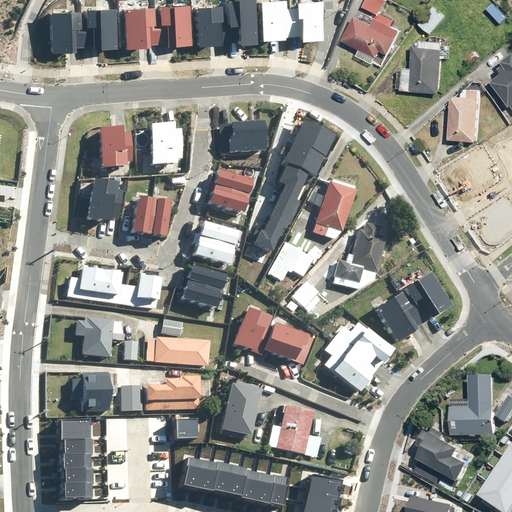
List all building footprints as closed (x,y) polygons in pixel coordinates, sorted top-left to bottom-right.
[(221,0),(223,41),(252,40),(250,0),(221,0)] [(254,0),(255,38),(282,37),(280,0),(254,0)] [(288,0),(287,0),(289,40),(317,39),(315,0),(288,0)] [(364,0),(362,5),(372,10),(385,16),(388,10),(393,0),(364,0)] [(190,4),(191,43),(221,42),(220,3),(190,4)] [(155,5),(157,44),(186,42),(185,4),(155,5)] [(451,15),(439,4),(422,22),(434,33),(451,15)] [(120,7),(121,46),(151,44),(149,6),(120,7)] [(84,8),(85,47),(115,46),(113,7),(84,8)] [(47,11),(49,50),(78,49),(77,10),(47,11)] [(362,12),(348,40),(381,56),(385,48),(393,52),(405,28),(398,24),(402,17),(388,10),(385,16),(372,10),(369,16),(362,12)] [(406,69),(400,69),(398,89),(443,92),(445,57),(452,57),(453,43),(448,43),(448,39),(421,38),(420,44),(417,44),(416,63),(407,62),(406,69)] [(511,102),(511,56),(508,60),(510,62),(504,66),(508,71),(490,85),(506,105),(511,101),(511,102)] [(481,141),(484,88),(468,87),(467,96),(455,96),(452,139),(481,141)] [(298,141),(326,154),(335,134),(305,120),(295,140),(298,141)] [(224,153),(266,150),(264,122),(222,125),(224,153)] [(511,123),(493,136),(501,147),(511,140),(511,123)] [(169,124),(147,125),(150,165),(176,163),(175,157),(182,156),(180,127),(170,128),(169,124)] [(97,129),(100,167),(133,165),(130,130),(119,131),(119,128),(97,129)] [(285,162),(288,163),(309,173),(316,176),(326,154),(298,141),(295,140),(285,162)] [(489,166),(481,165),(479,204),(511,205),(511,148),(490,148),(489,166)] [(309,173),(288,163),(280,181),(288,184),(276,209),(293,217),(301,201),(296,199),(309,173)] [(205,204),(240,214),(250,181),(215,171),(205,204)] [(357,187),(330,179),(324,197),(310,193),(307,203),(322,207),(314,233),(335,240),(337,233),(343,234),(357,187)] [(89,180),(85,218),(110,221),(111,216),(121,217),(124,191),(113,190),(114,182),(89,180)] [(134,197),(131,232),(164,235),(168,200),(134,197)] [(261,230),(255,242),(274,251),(287,224),(290,225),(293,217),(276,209),(265,232),(261,230)] [(236,233),(200,223),(190,254),(226,265),(236,233)] [(347,254),(345,261),(338,260),(332,284),(357,290),(362,268),(378,272),(387,234),(378,232),(379,227),(366,224),(365,231),(359,230),(353,256),(347,254)] [(312,258),(285,243),(268,275),(281,282),(287,270),(301,278),(312,258)] [(228,274),(194,264),(189,282),(223,291),(228,274)] [(123,272),(82,266),(80,278),(67,276),(65,296),(154,308),(157,289),(158,279),(137,276),(135,286),(121,284),(123,272)] [(372,308),(394,341),(447,306),(425,273),(402,288),(407,295),(402,298),(397,291),(372,308)] [(319,295),(306,281),(290,296),(302,310),(304,308),(307,312),(318,302),(315,298),(319,295)] [(223,291),(189,282),(184,298),(219,307),(223,291)] [(230,344),(250,352),(265,316),(244,308),(230,344)] [(113,319),(84,316),(84,322),(74,322),(73,337),(82,337),(81,356),(110,359),(113,319)] [(183,322),(162,320),(161,335),(181,337),(183,322)] [(322,364),(358,390),(389,348),(353,321),(348,328),(342,324),(322,351),(328,356),(322,364)] [(311,337),(270,322),(259,350),(300,365),(311,337)] [(146,361),(155,361),(155,362),(208,365),(210,340),(156,337),(156,340),(147,339),(146,361)] [(139,342),(124,341),(123,360),(138,360),(139,342)] [(117,374),(81,372),(81,381),(71,380),(70,400),(81,400),(81,410),(109,412),(111,387),(117,387),(117,374)] [(497,374),(473,375),(474,405),(453,406),(453,436),(499,435),(497,374)] [(166,387),(145,386),(144,410),(201,411),(202,376),(182,376),(182,379),(166,379),(166,387)] [(263,387),(234,381),(223,431),(251,437),(263,387)] [(143,387),(119,386),(119,411),(143,411),(143,387)] [(511,417),(511,397),(500,415),(509,422),(511,417)] [(315,411),(286,405),(282,428),(272,426),(268,447),(317,457),(320,439),(310,437),(315,411)] [(198,418),(177,419),(178,437),(178,438),(199,437),(198,418)] [(90,420),(61,420),(62,439),(64,439),(90,439),(90,420)] [(454,448),(422,431),(414,445),(419,448),(414,458),(417,460),(412,470),(435,483),(440,472),(454,480),(463,464),(449,457),(454,448)] [(90,439),(64,439),(64,454),(92,454),(92,439),(90,439)] [(511,511),(511,450),(482,495),(507,511),(511,511)] [(92,454),(64,454),(64,469),(65,469),(92,468),(92,454)] [(204,459),(190,457),(184,484),(198,487),(201,473),(204,459)] [(201,473),(198,487),(214,490),(219,462),(204,459),(201,473)] [(219,462),(214,490),(227,492),(232,465),(219,462)] [(247,468),(232,465),(227,492),(242,495),(247,470),(247,468)] [(92,468),(65,469),(65,483),(93,483),(93,468),(92,468)] [(247,470),(242,495),(242,498),(256,501),(262,473),(247,470)] [(276,475),(262,473),(256,501),(271,503),(276,475)] [(342,480),(313,474),(310,488),(339,495),(342,480)] [(276,475),(271,503),(284,505),(289,478),(276,475)] [(93,483),(65,483),(65,498),(93,498),(93,483)] [(339,495),(310,488),(307,500),(336,507),(339,495)] [(414,511),(455,511),(457,506),(419,496),(414,511)] [(334,511),(336,507),(307,500),(304,511),(334,511)]
